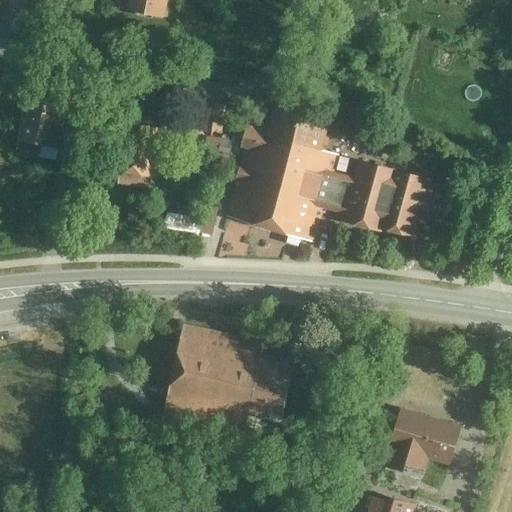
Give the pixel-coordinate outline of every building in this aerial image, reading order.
[(167,0),(126,0),(125,7),(165,14),(167,0)] [(65,99),(23,93),(16,140),(58,146),(65,99)] [(191,98),(189,129),(208,130),(210,99),(191,98)] [(227,100),(210,99),(208,130),(225,131),(227,100)] [(249,142),(227,223),(311,245),(322,204),(346,210),(344,215),(417,235),(422,214),(430,216),(435,196),(428,194),(432,177),(359,157),(356,168),(330,161),(334,147),(324,144),(331,117),(275,102),(269,126),(250,121),(245,141),(249,142)] [(111,171),(161,178),(168,126),(118,118),(111,171)] [(265,339),(184,319),(163,408),(241,427),(245,409),(280,418),(295,357),(263,349),(265,339)] [(424,473),(428,458),(452,464),(463,424),(401,406),(385,462),(424,473)] [(375,490),(368,511),(412,511),(415,501),(375,490)]
